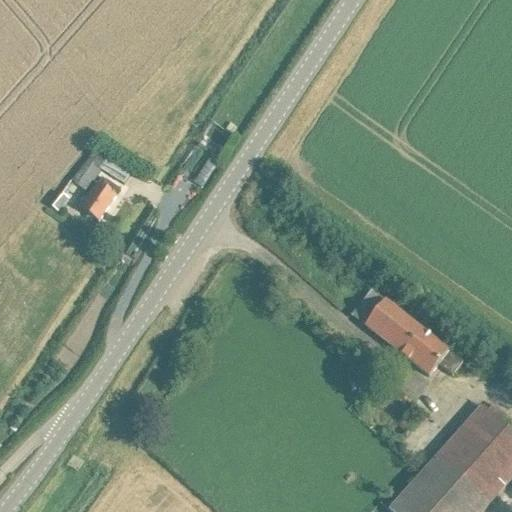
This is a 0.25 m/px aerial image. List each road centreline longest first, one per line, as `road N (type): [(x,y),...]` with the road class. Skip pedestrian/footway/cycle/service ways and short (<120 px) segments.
road 1 (tertiary): [(86,396),(350,0)]
road 2 (tertiary): [(2,511),(86,396)]
